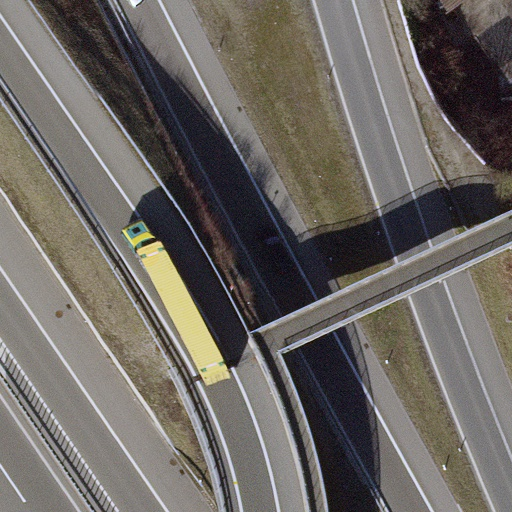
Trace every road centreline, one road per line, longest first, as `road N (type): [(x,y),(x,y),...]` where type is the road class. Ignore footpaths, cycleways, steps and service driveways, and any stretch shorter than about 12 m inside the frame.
road 1 (motorway): [(412,511),(140,0)]
road 2 (motorway): [(262,511),(215,371),(0,42)]
road 3 (motorway): [(511,501),(378,144),(336,0)]
road 4 (motorway): [(144,511),(0,301)]
